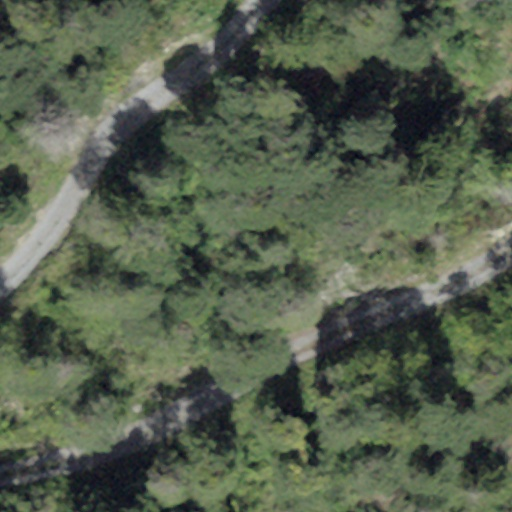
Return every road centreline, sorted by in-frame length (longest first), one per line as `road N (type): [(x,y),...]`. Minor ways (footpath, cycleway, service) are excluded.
road 1 (track): [(0,475),(150,434),(302,348),(458,286),(511,252)]
road 2 (track): [(269,0),(243,31),(83,163),(23,267),(0,287)]
